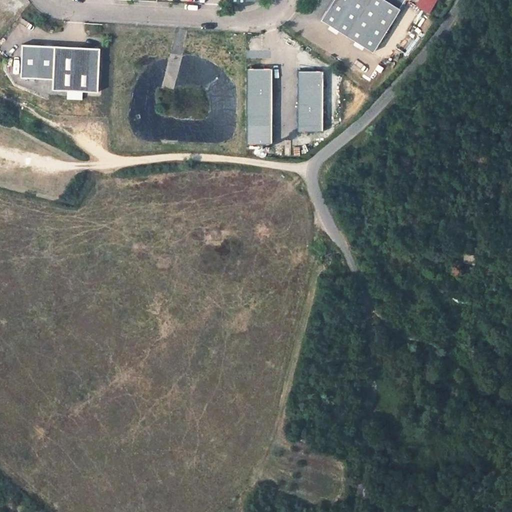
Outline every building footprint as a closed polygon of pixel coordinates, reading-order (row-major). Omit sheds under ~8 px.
[(371,52),(403,0),(332,0),(320,20),(371,52)] [(417,0),(414,5),(426,12),(432,0),(417,0)] [(22,79),(51,80),(51,91),(96,93),(98,50),(23,46),(22,79)] [(353,56),(350,62),(361,69),(365,63),(353,56)] [(272,69),(246,69),(245,145),(271,145),(272,69)] [(322,71),(297,71),(297,133),(322,133),(322,71)] [(301,234),(304,239),(311,251),(317,244),(308,229),(301,234)] [(462,259),(456,261),(458,268),(464,265),(462,259)]
